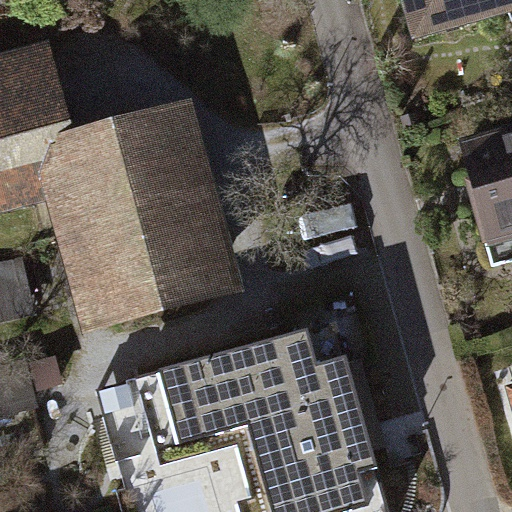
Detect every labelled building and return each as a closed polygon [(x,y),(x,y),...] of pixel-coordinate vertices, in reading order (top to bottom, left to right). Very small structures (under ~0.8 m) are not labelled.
[(511,0),(402,0),(415,46),(511,18),(511,0)] [(43,52),(0,63),(0,230),(49,218),(81,346),(240,305),(189,109),(66,140),(43,52)] [(511,133),(462,147),(491,252),(511,246),(511,133)] [(29,269),(0,275),(0,323),(38,316),(29,269)] [(275,511),(387,511),(339,329),(139,382),(159,456),(253,429),(253,431),(275,511)]
